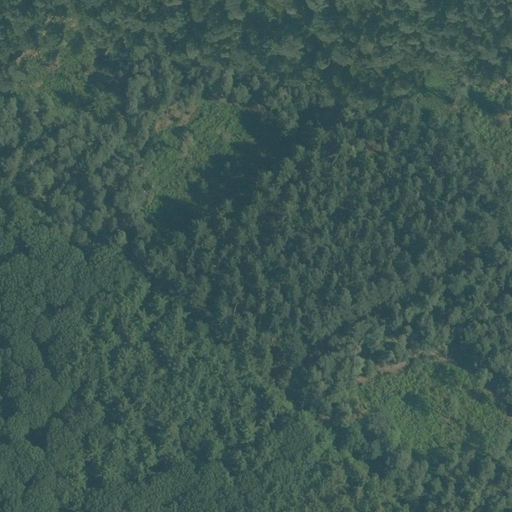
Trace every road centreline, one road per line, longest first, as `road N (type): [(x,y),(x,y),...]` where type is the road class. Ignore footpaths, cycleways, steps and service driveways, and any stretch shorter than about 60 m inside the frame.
road 1 (track): [(269,383),(0,183)]
road 2 (track): [(269,383),(511,239)]
road 3 (track): [(511,173),(289,0)]
road 4 (track): [(409,511),(269,383)]
